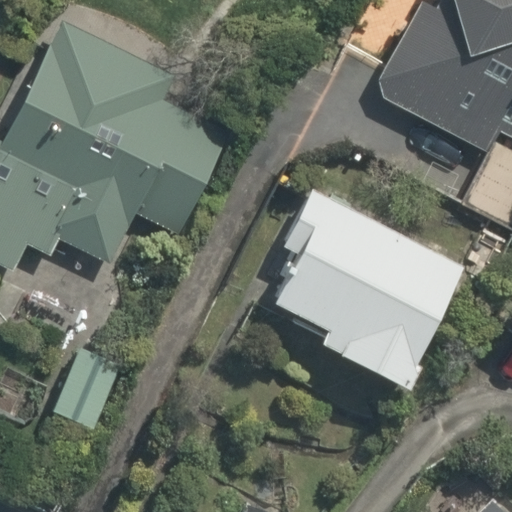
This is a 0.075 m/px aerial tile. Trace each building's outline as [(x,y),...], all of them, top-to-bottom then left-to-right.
[(511,0),(406,0),(358,99),(475,155),(487,130),(511,142),(511,0)] [(0,272),(5,275),(21,244),(40,254),(48,236),(104,264),(131,210),(170,229),(222,126),(148,89),(159,67),(55,15),(0,125),(0,272)] [(307,329),(298,347),(391,394),(456,264),(297,184),(241,295),(307,329)] [(511,294),(497,316),(511,326),(511,294)] [(106,371),(71,351),(41,405),(77,424),(106,371)] [(496,511),(484,500),(471,511),(496,511)]
